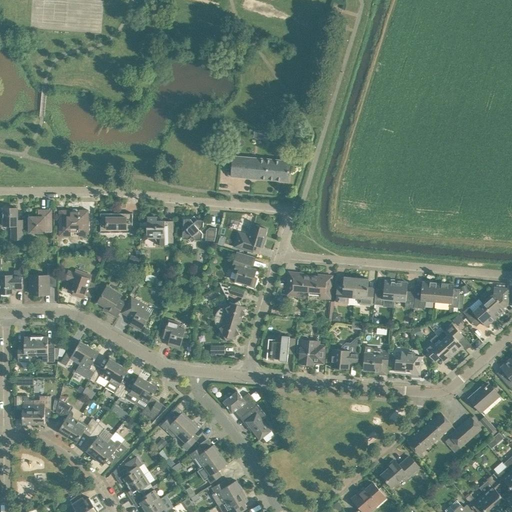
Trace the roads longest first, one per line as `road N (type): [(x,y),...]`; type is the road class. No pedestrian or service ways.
road 1 (residential): [(278,260),(291,218),(286,210),(0,195)]
road 2 (residential): [(511,276),(278,260)]
road 3 (residential): [(231,377),(444,393)]
road 4 (residential): [(5,314),(76,315),(161,365),(196,372)]
road 5 (residential): [(310,511),(444,393)]
road 6 (residential): [(277,511),(259,472),(195,386),(196,372)]
road 7 (residential): [(109,511),(56,451),(5,439)]
road 8 (residential): [(231,377),(278,260)]
road 9 (residential): [(5,439),(5,314)]
